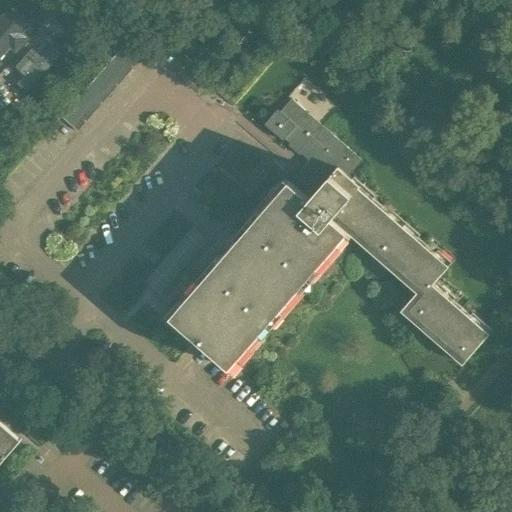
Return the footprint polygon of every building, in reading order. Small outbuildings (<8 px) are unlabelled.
[(39,3),(35,0),(17,0),(31,12),(39,3)] [(30,19),(11,3),(0,16),(0,53),(9,43),(14,48),(26,35),(21,30),(30,19)] [(39,5),(31,15),(40,22),(48,12),(39,5)] [(64,31),(66,29),(51,16),(43,25),(58,38),(64,31)] [(142,27),(134,36),(150,50),(158,41),(142,27)] [(57,40),(69,50),(76,41),(64,31),(58,38),(57,40)] [(143,59),(150,50),(134,36),(126,45),(143,59)] [(28,91),(61,52),(51,43),(40,55),(32,48),(18,64),(26,71),(17,82),(28,91)] [(135,68),(143,59),(126,45),(118,54),(135,68)] [(127,78),(135,68),(118,54),(110,63),(127,78)] [(119,87),(127,78),(110,63),(102,72),(119,87)] [(102,72),(95,81),(111,96),(119,87),(102,72)] [(103,105),(111,96),(95,81),(87,90),(103,105)] [(95,114),(103,105),(87,90),(79,99),(95,114)] [(279,108),(266,123),(301,154),(302,153),(309,159),(291,181),(290,180),(288,182),(289,182),(243,235),(230,223),(225,229),(160,304),(173,315),(172,316),(231,367),(233,365),(232,364),(346,232),(348,234),(353,227),(426,291),(410,309),(465,357),(464,358),(466,359),(491,331),(489,330),(488,331),(434,284),(450,266),(447,263),(446,264),(359,188),(361,186),(349,176),(362,160),(291,98),(281,110),(279,108)] [(87,123),(95,114),(79,99),(71,109),(87,123)] [(80,132),(87,123),(71,109),(63,118),(80,132)] [(0,462),(20,439),(0,421),(0,462)] [(43,511),(44,511),(75,511),(57,495),(43,511)]
